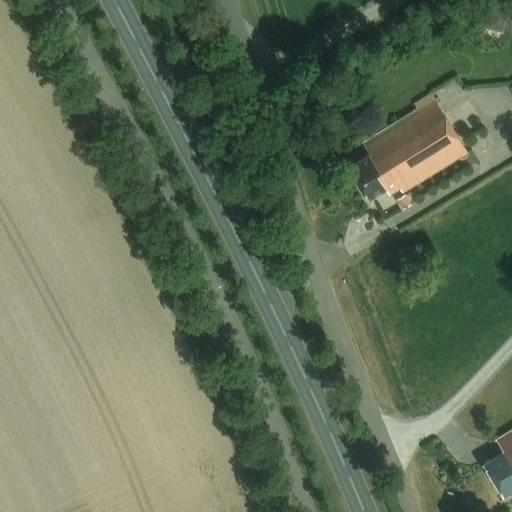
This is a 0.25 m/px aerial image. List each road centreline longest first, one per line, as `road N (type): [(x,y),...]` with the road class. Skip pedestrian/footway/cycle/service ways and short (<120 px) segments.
road 1 (trunk): [(362,511),(274,314),(111,0)]
road 2 (unclassified): [(304,511),(192,253),(55,0)]
road 3 (unclassified): [(407,511),(337,331),(228,0)]
